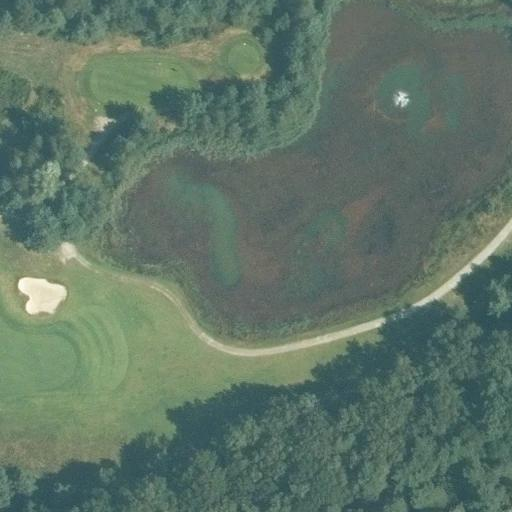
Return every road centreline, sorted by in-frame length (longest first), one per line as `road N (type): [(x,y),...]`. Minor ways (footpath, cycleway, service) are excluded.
road 1 (track): [(445,371),(81,511)]
road 2 (track): [(350,511),(445,371),(511,335)]
